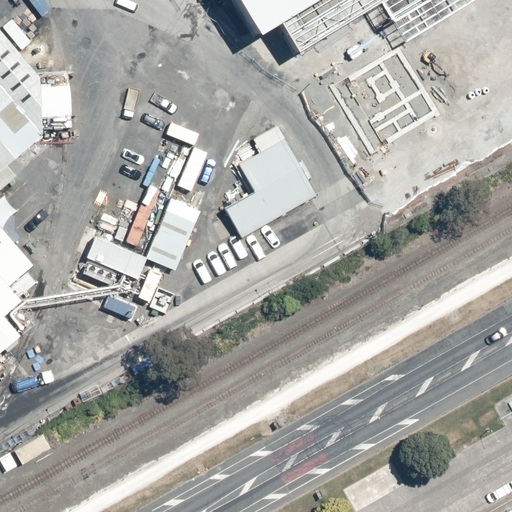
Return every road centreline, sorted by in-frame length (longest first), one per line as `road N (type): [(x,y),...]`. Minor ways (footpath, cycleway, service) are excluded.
road 1 (unknown): [(189,0),(276,83),(324,158),(340,215),(334,231),(277,271),(0,410)]
road 2 (tertiary): [(511,339),(208,511)]
road 3 (unknown): [(340,215),(511,119)]
